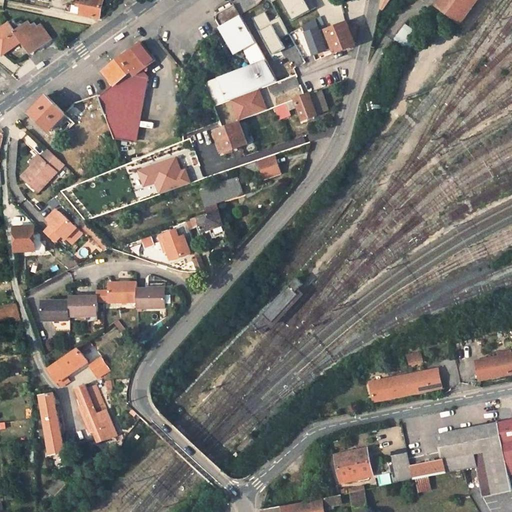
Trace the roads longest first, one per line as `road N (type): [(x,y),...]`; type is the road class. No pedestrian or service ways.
road 1 (unclassified): [(374,0),(332,159),(144,377),(147,407),(245,502)]
road 2 (residential): [(511,391),(322,432),(245,502)]
road 3 (residential): [(1,108),(3,197),(35,366)]
road 4 (unclassified): [(1,108),(147,0)]
